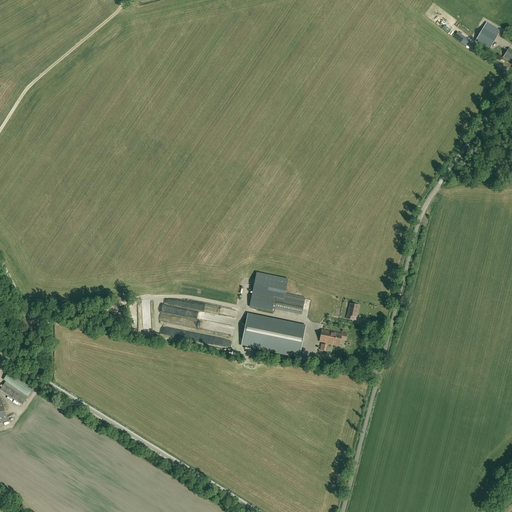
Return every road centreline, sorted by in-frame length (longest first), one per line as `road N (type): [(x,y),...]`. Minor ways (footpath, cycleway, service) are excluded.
road 1 (unclassified): [(343,511),(421,211),(511,81)]
road 2 (track): [(380,369),(309,352),(314,326),(195,298),(141,297),(92,314),(29,319),(0,260)]
road 3 (tertiary): [(254,511),(0,350)]
road 4 (track): [(124,0),(28,86),(0,130)]
